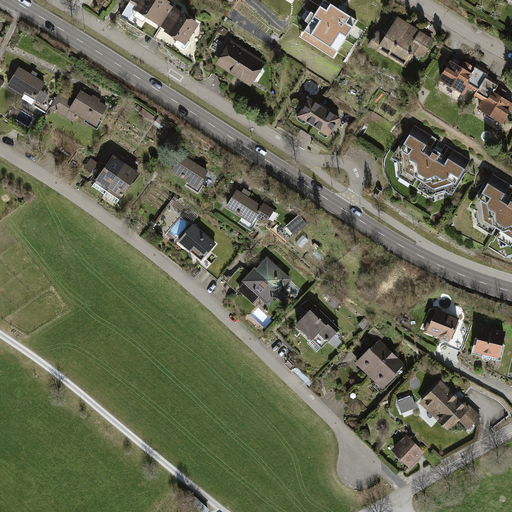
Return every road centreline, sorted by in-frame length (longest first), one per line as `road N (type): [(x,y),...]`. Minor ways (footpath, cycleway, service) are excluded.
road 1 (residential): [(0,149),(69,187),(233,320),(375,466)]
road 2 (secondary): [(10,0),(341,208)]
road 3 (residential): [(54,0),(299,154),(346,164),(355,184),(341,208)]
road 4 (track): [(225,511),(0,334)]
road 5 (secondary): [(341,208),(425,259),(511,292)]
road 6 (unclassified): [(372,511),(511,430)]
